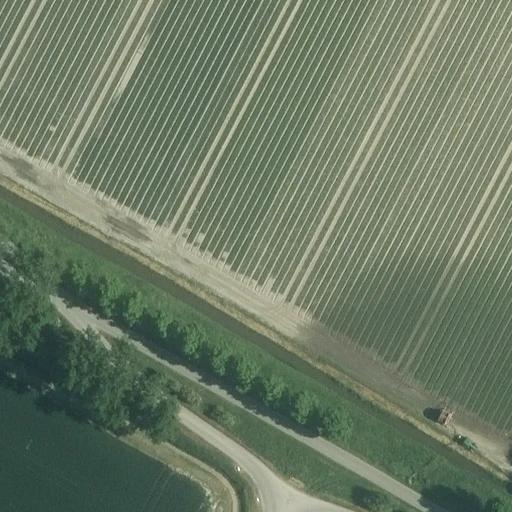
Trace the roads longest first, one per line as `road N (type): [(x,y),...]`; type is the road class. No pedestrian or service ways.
road 1 (unclassified): [(59,299),(430,511)]
road 2 (unclassified): [(286,499),(138,381),(59,299)]
